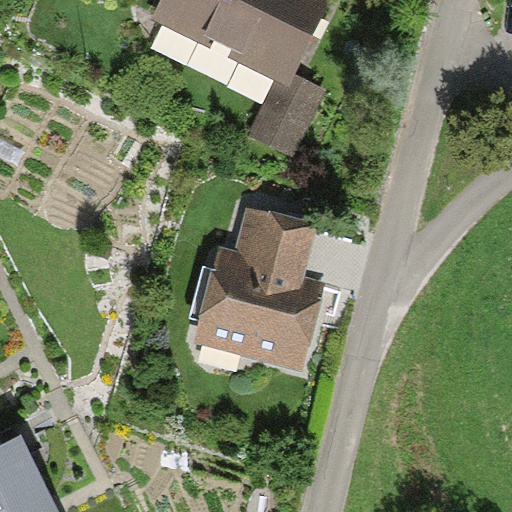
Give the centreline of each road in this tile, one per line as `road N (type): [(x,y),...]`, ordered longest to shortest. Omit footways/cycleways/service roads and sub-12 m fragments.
road 1 (residential): [(458,0),(361,311)]
road 2 (residential): [(361,311),(421,236),(511,170)]
road 3 (residential): [(361,311),(313,511)]
